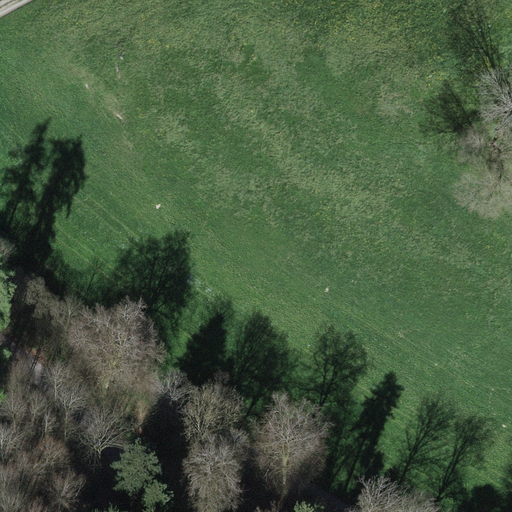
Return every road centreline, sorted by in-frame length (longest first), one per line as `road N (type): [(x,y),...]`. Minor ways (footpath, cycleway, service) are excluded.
road 1 (track): [(0,276),(103,353),(354,511)]
road 2 (unclassified): [(0,340),(110,440),(169,511)]
